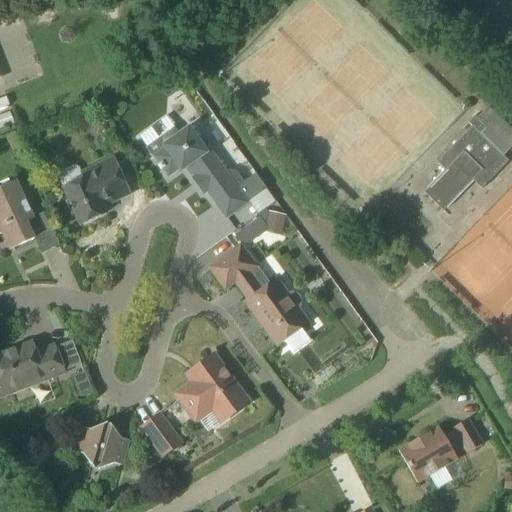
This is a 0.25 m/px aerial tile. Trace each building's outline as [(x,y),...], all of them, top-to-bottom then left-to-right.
[(166,83),(174,93),(187,83),(179,73),(166,83)] [(511,130),(488,106),(476,119),(473,117),(467,123),(471,127),(436,163),(444,171),(423,193),(442,212),(472,181),(481,190),(508,162),(502,157),(511,146),(511,130)] [(92,121),(92,129),(98,134),(105,131),(106,123),(100,118),(92,121)] [(162,146),(164,148),(152,157),(159,165),(157,166),(160,170),(161,169),(168,178),(179,170),(181,172),(184,169),(191,178),(190,179),(191,180),(193,179),(204,193),(201,194),(203,195),(206,193),(225,219),(246,204),(235,189),(243,183),(235,172),(228,171),(225,174),(199,139),(196,141),(188,128),(178,135),(175,131),(171,130),(161,137),(161,141),(163,145),(162,146)] [(22,147),(16,135),(15,132),(5,137),(12,151),(22,147)] [(98,171),(62,188),(68,200),(65,202),(71,214),(74,213),(80,225),(105,213),(101,204),(111,200),(112,202),(129,194),(112,159),(95,167),(98,171)] [(32,235),(49,226),(43,213),(32,218),(15,181),(10,184),(8,179),(0,182),(0,234),(1,234),(9,251),(34,239),(32,235)] [(269,214),(265,236),(282,239),(286,218),(269,214)] [(267,286),(253,267),(239,248),(210,269),(225,288),(237,279),(251,298),(246,302),(277,345),(306,324),(296,309),(298,306),(299,302),(297,298),(294,295),(290,294),(286,296),(275,281),(267,286)] [(0,397),(2,397),(11,393),(10,390),(30,382),(31,386),(64,374),(53,346),(35,353),(31,343),(0,355),(0,397)] [(175,395),(178,400),(195,423),(218,406),(227,419),(248,403),(213,355),(192,370),(197,379),(175,395)] [(397,452),(408,469),(417,485),(457,461),(453,454),(463,449),(466,454),(481,446),(466,420),(452,429),(453,431),(443,437),(438,428),(397,452)] [(162,457),(180,444),(163,422),(146,434),(162,457)] [(82,428),(79,441),(75,453),(83,456),(90,465),(92,463),(101,465),(102,468),(113,464),(121,466),(125,454),(128,441),(120,439),(113,430),(109,424),(107,424),(101,426),(90,430),(82,428)] [(56,432),(32,449),(42,464),(66,447),(56,432)] [(511,477),(505,476),(503,490),(511,490),(511,477)]
